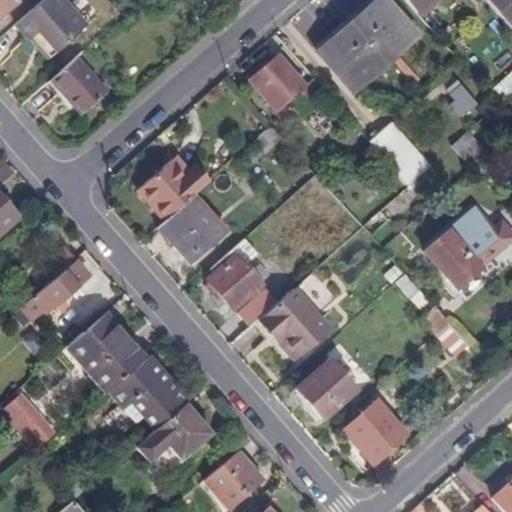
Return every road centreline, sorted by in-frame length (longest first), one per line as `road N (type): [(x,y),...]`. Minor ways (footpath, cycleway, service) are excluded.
road 1 (residential): [(64,190),(342,511)]
road 2 (residential): [(64,190),(281,0)]
road 3 (residential): [(377,511),(511,391)]
